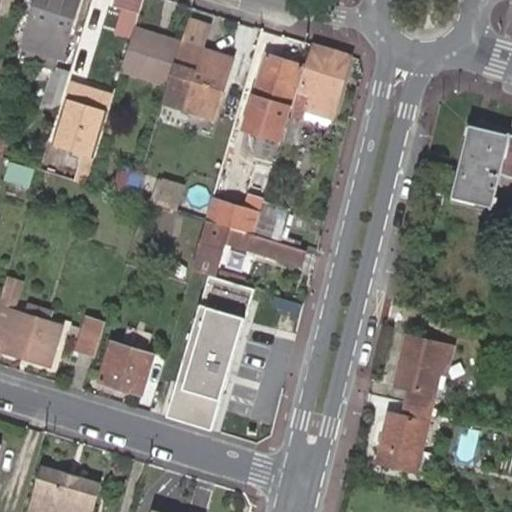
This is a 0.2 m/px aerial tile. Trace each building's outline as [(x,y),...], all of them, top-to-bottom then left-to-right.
[(55,71),(56,68),(59,58),(62,58),(80,0),(37,0),(19,60),(55,71)] [(136,29),(122,72),(170,86),(182,44),(136,29)] [(182,44),(170,86),(165,101),(216,116),(233,59),(182,44)] [(350,56),(314,45),(290,120),(283,141),(295,145),(301,124),(305,110),(333,118),(350,56)] [(274,128),(271,136),(281,139),(287,120),(284,119),(300,67),(266,56),(250,109),(277,117),(275,123),(274,128)] [(43,109),(57,113),(69,72),(56,68),(55,71),(43,109)] [(86,184),(112,99),(72,87),(55,144),(85,153),(76,181),(86,184)] [(277,117),(250,109),(247,120),(274,128),(275,123),(277,117)] [(511,136),(509,136),(473,126),(455,200),(492,209),(500,176),(511,179),(511,136)] [(109,189),(135,198),(143,174),(117,166),(109,189)] [(167,188),(161,207),(180,213),(186,194),(167,188)] [(206,219),(205,221),(209,222),(251,235),(252,234),(260,208),(245,203),(243,212),(211,201),(206,219)] [(260,208),(252,234),(278,242),(286,216),(260,208)] [(251,235),(209,222),(196,263),(217,269),(225,244),(255,253),(254,254),(299,268),(304,252),(251,235)] [(256,288),(209,274),(166,417),(213,431),(256,288)] [(9,280),(0,308),(0,348),(50,363),(62,326),(12,310),(20,284),(9,280)] [(94,354),(102,325),(88,321),(80,350),(94,354)] [(411,381),(407,398),(432,405),(446,341),(409,332),(398,379),(411,381)] [(101,382),(141,394),(153,354),(113,342),(101,382)] [(432,405),(407,398),(404,412),(390,408),(379,459),(416,468),(432,405)] [(91,511),(99,488),(45,470),(38,493),(32,511),(91,511)]
